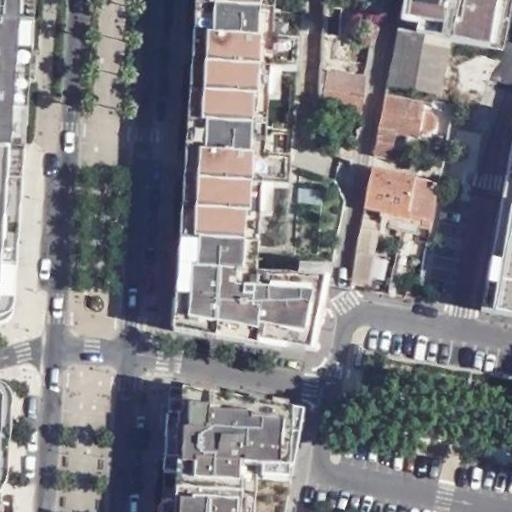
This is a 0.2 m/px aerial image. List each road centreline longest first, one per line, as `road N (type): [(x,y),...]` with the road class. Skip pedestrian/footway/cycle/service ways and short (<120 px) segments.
road 1 (tertiary): [(131,355),(156,0)]
road 2 (tertiary): [(76,0),(56,343)]
road 3 (residential): [(387,0),(333,303)]
road 4 (residential): [(511,44),(458,326)]
road 5 (residential): [(319,389),(305,469),(498,511)]
road 6 (residential): [(131,355),(319,389)]
road 7 (tertiary): [(56,343),(42,511)]
road 8 (tertiary): [(118,511),(131,355)]
road 9 (residential): [(458,326),(333,303)]
